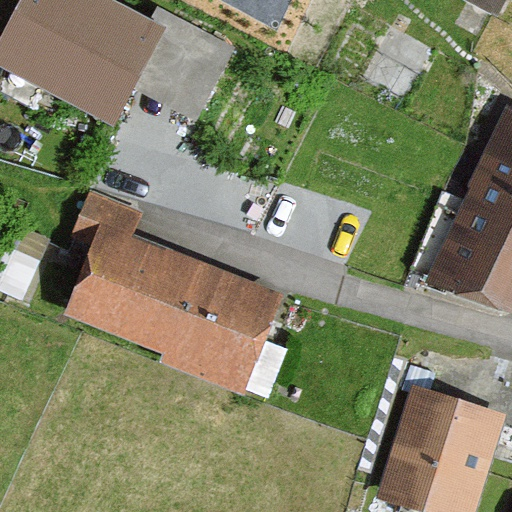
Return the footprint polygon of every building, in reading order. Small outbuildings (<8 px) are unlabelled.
[(94,0),(23,0),(0,44),(0,59),(114,119),(159,33),(94,0)] [(500,0),(465,0),(494,14),(500,0)] [(439,280),(511,309),(511,113),(508,112),(439,280)] [(260,407),(301,307),(141,243),(150,220),(92,197),(73,245),(101,257),(74,323),(172,362),(169,370),(260,407)] [(487,511),(511,442),(511,419),(424,388),(383,502),(410,511),(487,511)]
